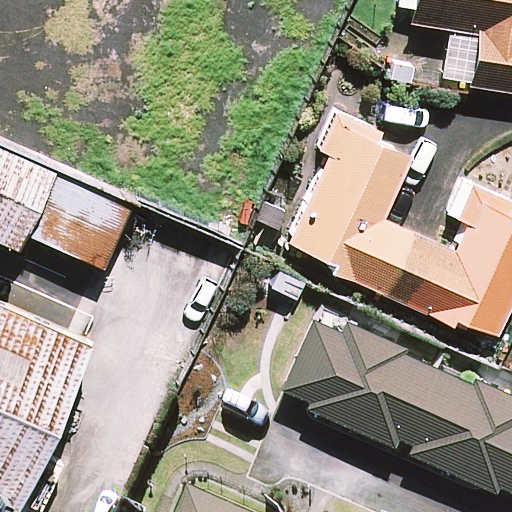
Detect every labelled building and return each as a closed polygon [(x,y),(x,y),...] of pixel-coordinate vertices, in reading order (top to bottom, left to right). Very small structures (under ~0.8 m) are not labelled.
[(511,0),(397,0),(397,3),(414,6),(412,20),(400,18),(392,71),(511,89),(511,0)] [(45,53),(0,33),(0,119),(14,125),(45,53)] [(333,260),(330,267),(452,322),(455,317),(495,335),(511,298),(511,208),(478,193),(453,249),(381,216),(410,153),(333,118),(322,142),(332,147),(290,240),(333,260)] [(135,182),(0,121),(0,201),(105,249),(135,182)] [(91,320),(0,279),(0,467),(21,477),(91,320)] [(511,401),(429,364),(433,356),(313,301),(272,390),(393,445),(396,437),(408,442),(406,449),(497,490),(500,484),(511,489),(511,401)] [(235,511),(186,490),(176,511),(235,511)]
